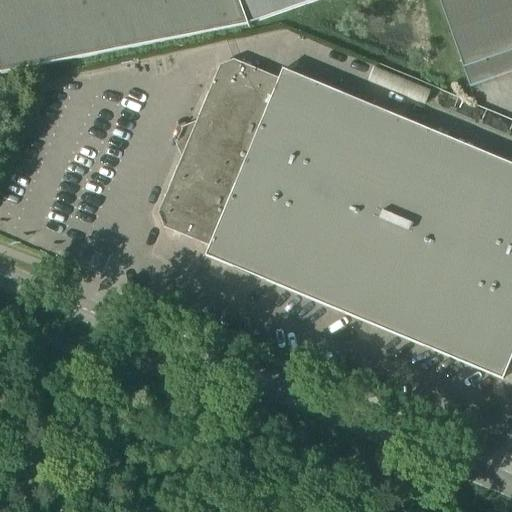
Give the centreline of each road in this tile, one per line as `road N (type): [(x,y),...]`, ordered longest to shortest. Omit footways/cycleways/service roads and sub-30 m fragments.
road 1 (secondary): [(511,487),(182,351)]
road 2 (secondary): [(182,351),(0,275)]
road 3 (unclassified): [(169,511),(182,351)]
